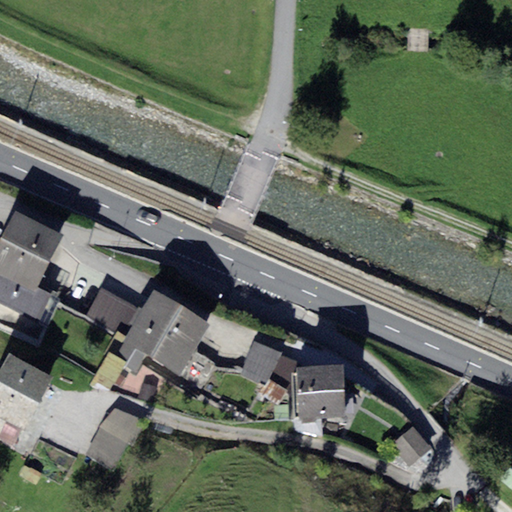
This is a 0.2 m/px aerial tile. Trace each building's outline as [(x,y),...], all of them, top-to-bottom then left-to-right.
[(54,297),(38,289),(65,236),(17,212),(0,245),(0,302),(40,324),(54,297)] [(122,337),(139,309),(104,287),(94,303),(89,300),(82,313),(87,315),(122,337)] [(124,343),(125,344),(117,358),(126,364),(138,372),(147,357),(178,376),(209,326),(154,293),(124,343)] [(283,353),(256,341),(240,375),(267,388),(283,353)] [(0,419),(8,424),(26,433),(54,377),(10,354),(0,373),(0,419)] [(110,391),(126,364),(117,358),(110,354),(91,384),(110,391)] [(346,420),(343,365),(298,368),(301,422),(346,420)] [(101,428),(86,457),(113,471),(129,446),(134,448),(147,422),(117,409),(101,428)] [(413,429),(390,445),(406,466),(428,450),(413,429)]
